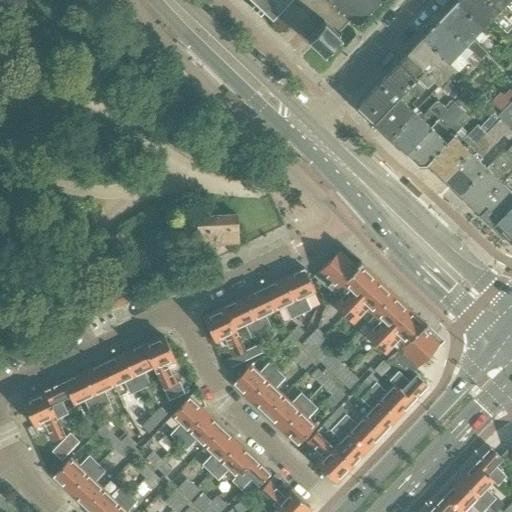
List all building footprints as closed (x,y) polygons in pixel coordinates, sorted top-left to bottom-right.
[(250,0),(271,20),(278,13),(289,0),(250,0)] [(289,0),(278,13),(297,32),(301,28),(307,35),(306,37),(323,52),(339,35),(337,33),(349,20),(356,27),(381,0),(289,0)] [(511,24),(486,0),(457,0),(455,2),(482,28),(488,34),(498,24),(506,32),(511,24)] [(486,0),(511,24),(511,10),(505,4),(508,0),(486,0)] [(482,28),(455,2),(439,19),(480,58),(486,52),(479,45),(489,35),(488,34),(482,28)] [(423,36),(458,70),(467,61),(473,66),(480,58),(439,19),(423,36)] [(458,70),(423,36),(405,55),(420,69),(442,89),(449,96),(455,90),(446,82),(458,70)] [(356,107),(373,123),(413,80),(411,77),(420,69),(405,55),(356,107)] [(373,123),(389,138),(413,112),(408,107),(424,90),(413,80),(373,123)] [(500,93),(492,101),(501,110),(511,98),(511,88),(511,87),(503,96),(500,93)] [(421,169),(428,162),(427,161),(458,128),(469,117),(463,111),(476,97),(466,88),(454,101),(453,102),(446,110),(405,153),(421,169)] [(511,131),(511,138),(509,142),(501,150),(511,161),(511,169),(477,207),(493,223),(511,203),(511,98),(501,110),(496,116),(499,119),(508,127),(511,131)] [(389,138),(405,153),(446,110),(436,100),(420,118),(413,112),(389,138)] [(428,162),(444,177),(499,119),(496,116),(493,113),(486,121),(480,127),(477,124),(466,136),(458,128),(427,161),(428,162)] [(444,177),(461,193),(489,163),(481,157),(502,135),(509,142),(511,138),(511,131),(508,127),(499,119),(444,177)] [(461,193),(477,207),(511,169),(511,161),(501,150),(489,163),(461,193)] [(511,203),(493,223),(511,240),(511,238),(511,203)] [(202,246),(237,243),(236,231),(237,231),(236,214),(220,215),(220,214),(212,215),(213,215),(197,217),(198,234),(196,234),(197,245),(188,246),(189,255),(203,254),(202,246)] [(333,293),(361,263),(362,263),(359,260),(358,261),(350,253),(350,252),(349,252),(345,249),(341,253),(338,250),(337,251),(314,276),(333,293)] [(331,305),(342,315),(377,278),(376,278),(371,273),(371,272),(370,272),(361,263),(333,293),(331,295),(336,300),(331,305)] [(284,277),(283,277),(300,314),(310,309),(304,296),(315,291),(304,268),(288,276),(288,275),(287,275),(287,276),(284,278),(284,277)] [(279,280),(264,287),(274,310),(284,306),(290,319),(300,314),(283,277),(283,278),(280,279),(279,279),(279,280)] [(366,321),(372,315),(393,294),(383,284),(383,283),(382,284),(377,279),(377,278),(342,315),(352,324),(360,316),(366,321)] [(113,306),(113,307),(137,296),(133,286),(109,297),(113,306)] [(244,296),(243,296),(261,333),(271,328),(264,315),(274,310),(264,287),(248,295),(248,294),(247,294),(247,295),(244,296)] [(364,335),(374,344),(409,308),(408,308),(403,303),(403,302),(402,303),(393,294),(372,315),(378,320),(364,335)] [(224,305),(223,305),(235,331),(245,326),(250,338),(261,333),(243,296),(243,297),(240,298),(239,298),(239,299),(224,306),(224,305)] [(235,331),(223,305),(223,306),(216,310),(216,309),(215,309),(215,310),(203,316),(214,341),(214,342),(223,337),(232,357),(223,361),(227,369),(248,359),(245,351),(235,331)] [(392,345),(399,350),(424,324),(415,315),(415,314),(414,314),(409,309),(409,308),(374,344),(384,354),(392,345)] [(425,323),(424,324),(399,350),(387,359),(391,364),(412,373),(438,345),(436,343),(440,338),(426,326),(427,325),(425,323)] [(297,326),(288,335),(294,342),(303,332),(297,326)] [(301,344),(308,351),(317,342),(319,344),(326,337),(316,328),(301,344)] [(143,343),(153,368),(168,401),(184,394),(179,382),(176,383),(166,364),(175,360),(164,337),(163,337),(162,335),(151,340),(150,340),(150,341),(143,344),(143,343)] [(294,342),(288,335),(279,345),(290,356),(296,350),(291,345),(294,342)] [(308,351),(324,365),(332,356),(319,344),(317,342),(308,351)] [(123,352),(123,353),(140,390),(150,385),(144,372),(153,368),(143,343),(142,344),(127,351),(126,351),(126,352),(123,353),(123,352)] [(258,344),(245,351),(248,359),(262,353),(258,344)] [(296,350),(290,356),(304,369),(310,363),(296,350)] [(118,355),(103,363),(114,386),(123,381),(129,394),(140,390),(123,353),(122,353),(122,354),(119,355),(119,354),(118,355)] [(324,365),(339,380),(348,371),(332,356),(324,365)] [(374,370),(380,376),(389,367),(382,361),(374,370)] [(248,399),(248,400),(276,370),(268,362),(258,373),(249,365),(232,383),(245,396),(245,397),(246,396),(248,399)] [(83,371),(82,371),(100,408),(110,404),(104,390),(114,386),(103,363),(87,370),(87,369),(86,369),(87,370),(83,372),(83,371)] [(310,375),(322,386),(328,380),(316,368),(310,375)] [(275,389),(284,378),(285,378),(276,370),(248,400),(249,400),(249,399),(252,402),(251,402),(252,403),(252,402),(265,414),(282,396),(275,389)] [(78,374),(63,381),(74,404),(83,400),(90,413),(100,408),(82,371),(82,372),(79,374),(79,373),(78,373),(78,374)] [(348,371),(339,380),(349,390),(358,380),(348,371)] [(398,371),(389,380),(413,402),(412,401),(415,399),(416,399),(415,398),(427,385),(416,374),(409,381),(398,371)] [(370,374),(361,383),(398,418),(397,417),(400,415),(401,415),(400,414),(412,402),(413,403),(413,402),(389,380),(388,381),(393,385),(386,392),(375,382),(377,380),(370,374)] [(328,380),(322,386),(331,395),(323,404),(329,410),(343,394),(328,380)] [(43,390),(57,419),(68,414),(61,400),(69,397),(73,405),(74,404),(63,381),(47,388),(46,388),(46,389),(43,390)] [(371,409),(364,417),(382,433),(394,421),(394,422),(395,421),(394,420),(397,418),(397,419),(398,418),(361,383),(352,393),(359,400),(360,398),(371,409)] [(57,419),(43,390),(42,390),(43,391),(36,394),(35,393),(35,394),(22,400),(34,425),(33,425),(34,426),(35,425),(39,434),(47,430),(52,441),(53,441),(64,435),(57,419)] [(280,430),(281,430),(309,400),(300,392),(290,403),(282,396),(265,414),(277,426),(277,427),(278,427),(281,429),(280,430)] [(169,435),(178,442),(206,413),(206,412),(205,413),(203,411),(203,410),(203,409),(202,410),(189,398),(172,416),(180,423),(169,435)] [(309,400),(281,430),(284,432),(283,433),(284,433),(285,433),(297,445),(315,426),(307,419),(317,408),(309,400)] [(340,406),(330,416),(367,450),(368,450),(367,449),(369,447),(370,447),(371,447),(370,446),(382,433),(364,417),(356,424),(345,414),(347,412),(340,406)] [(160,407),(151,417),(157,423),(166,413),(160,407)] [(196,439),(204,446),(221,428),(209,417),(210,416),(209,415),(209,416),(206,414),(206,413),(178,442),(185,450),(196,439)] [(341,441),(334,448),(352,466),(352,465),(363,453),(364,454),(365,453),(364,452),(366,450),(367,450),(330,416),(322,425),(328,432),(329,430),(341,441)] [(157,423),(151,417),(142,427),(148,433),(157,423)] [(96,431),(110,444),(116,438),(102,424),(96,431)] [(201,465),(209,472),(237,443),(234,441),(235,440),(234,439),(234,440),(221,428),(204,446),(212,453),(201,465)] [(352,466),(334,448),(316,431),(306,441),(322,456),(315,463),(316,464),(316,463),(336,482),(345,472),(346,472),(347,472),(346,471),(351,466),(352,466)] [(65,437),(72,449),(79,442),(69,433),(65,437)] [(116,438),(110,444),(123,458),(137,444),(127,435),(121,442),(116,438)] [(61,460),(72,449),(65,437),(56,447),(52,451),(61,460)] [(228,469),(236,476),(253,458),(241,447),(242,446),(241,446),(240,446),(238,444),(238,443),(237,443),(209,472),(218,480),(228,469)] [(474,463),(492,481),(497,486),(506,476),(495,466),(502,459),(511,468),(511,452),(511,453),(509,451),(502,458),(490,447),(478,460),(477,460),(477,461),(475,463),(474,463)] [(68,493),(69,493),(97,464),(80,448),(52,477),(66,489),(65,490),(66,491),(66,490),(69,492),(68,493)] [(146,458),(155,467),(161,460),(152,451),(146,458)] [(253,458),(236,476),(231,481),(241,490),(245,493),(258,486),(270,474),(257,462),(258,462),(257,461),(257,462),(254,459),(255,459),(254,458),(253,459),(253,458)] [(161,460),(155,467),(165,476),(171,469),(161,460)] [(134,467),(144,476),(150,470),(140,461),(134,467)] [(485,489),(492,481),(474,463),(474,464),(463,476),(462,476),(461,476),(462,477),(460,479),(459,479),(492,511),(495,511),(503,504),(497,498),(496,499),(485,489)] [(73,496),(84,507),(102,489),(94,481),(105,471),(97,464),(69,493),(69,494),(70,493),(72,495),(72,496),(72,497),(73,496)] [(150,470),(144,476),(153,486),(159,479),(150,470)] [(177,488),(183,494),(192,484),(186,479),(177,488)] [(492,511),(459,479),(458,479),(459,480),(457,482),(456,482),(455,482),(456,483),(444,495),(456,507),(461,511),(463,511),(470,505),(476,511),(492,511)] [(259,492),(269,502),(280,511),(307,511),(310,509),(308,508),(309,507),(291,490),(292,489),(291,489),(284,496),(268,481),(259,492)] [(192,484),(183,494),(189,500),(199,490),(192,484)] [(111,511),(129,494),(120,486),(110,497),(102,489),(84,507),(89,511),(111,511)] [(164,502),(170,508),(179,498),(173,492),(164,502)] [(193,502),(202,511),(211,502),(202,493),(193,502)] [(126,511),(136,501),(129,494),(111,511),(126,511)] [(429,511),(428,511),(429,511),(450,511),(456,507),(444,495),(432,508),(432,507),(431,508),(432,509),(429,511)] [(211,502),(202,511),(203,511),(219,511),(226,505),(216,496),(211,502)] [(179,498),(170,508),(174,511),(177,511),(186,504),(179,498)] [(244,500),(233,506),(236,511),(240,511),(249,507),(244,500)] [(502,511),(511,511),(511,500),(511,501),(511,502),(502,511)] [(258,504),(250,511),(280,511),(269,502),(262,509),(258,504)]
